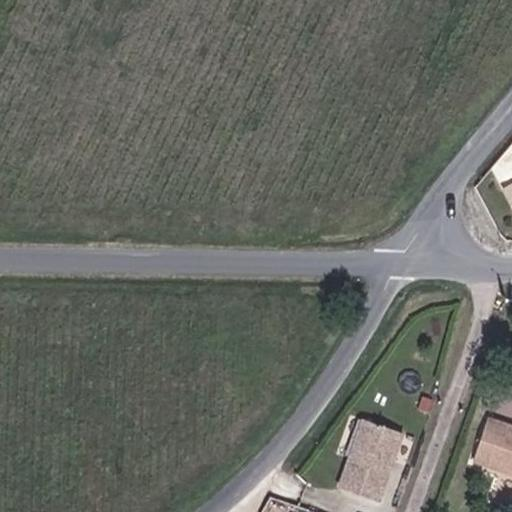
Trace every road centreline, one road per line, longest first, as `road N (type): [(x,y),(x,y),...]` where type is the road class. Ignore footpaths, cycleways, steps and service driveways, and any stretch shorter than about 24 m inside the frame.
road 1 (tertiary): [(0,257),(402,262)]
road 2 (unclassified): [(402,262),(369,334),(293,435),(215,511)]
road 3 (unclassified): [(511,110),(455,174),(402,262)]
